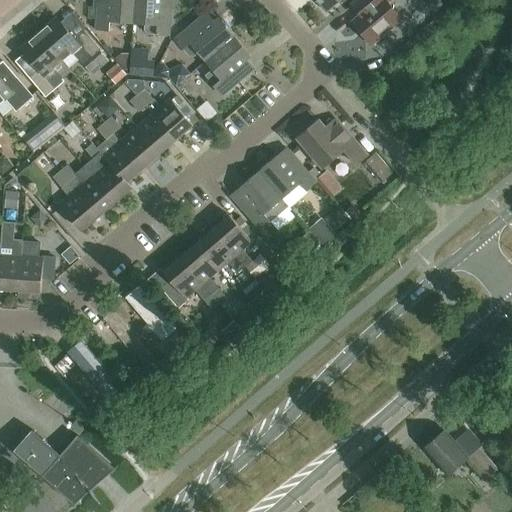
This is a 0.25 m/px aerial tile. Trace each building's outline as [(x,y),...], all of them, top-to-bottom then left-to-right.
[(132,23),(133,0),(98,0),(97,19),(98,19),(97,31),(109,32),(110,22),(132,23)] [(133,0),(132,23),(145,24),(144,30),(148,34),(156,35),(169,36),(172,0),(133,0)] [(317,0),(327,11),(339,0),(317,0)] [(357,0),(356,1),(351,6),(359,16),(352,22),(371,44),(400,20),(389,7),(388,6),(394,0),(357,0)] [(191,24),(174,38),(183,48),(190,56),(195,57),(200,53),(205,59),(233,36),(218,18),(214,21),(206,11),(191,24)] [(61,61),(71,53),(79,62),(86,55),(89,59),(99,51),(83,32),(74,39),(56,18),(38,34),(61,61)] [(29,77),(46,96),(64,80),(53,68),(61,61),(38,34),(21,49),(38,69),(29,77)] [(233,36),(205,59),(213,68),(208,72),(208,78),(214,84),(222,94),(240,79),(253,68),(245,58),(249,55),(233,36)] [(116,80),(128,71),(115,53),(103,63),(116,80)] [(155,61),(131,59),(130,75),(153,76),(155,61)] [(0,103),(6,99),(17,112),(33,98),(17,79),(7,87),(0,78),(0,103)] [(209,116),(220,107),(205,88),(193,97),(209,116)] [(178,108),(171,100),(162,109),(147,92),(140,98),(149,109),(154,115),(175,140),(192,126),(178,108)] [(149,109),(140,98),(133,104),(142,115),(149,109)] [(192,126),(198,121),(184,103),(178,108),(192,126)] [(138,129),(159,154),(175,140),(154,115),(138,129)] [(111,117),(104,123),(114,134),(121,128),(111,117)] [(356,165),(367,155),(337,119),(325,128),(319,120),(298,138),(323,168),(344,150),(356,165)] [(104,123),(97,129),(106,140),(114,134),(104,123)] [(159,154),(138,129),(121,143),(143,168),(159,154)] [(127,181),(143,168),(121,143),(104,157),(109,163),(110,163),(126,182),(127,181)] [(92,144),(85,150),(94,161),(101,154),(92,144)] [(300,184),(306,191),(316,183),(286,148),(257,172),(281,200),(282,199),(300,184)] [(380,150),(368,156),(378,176),(390,170),(380,150)] [(115,202),(132,188),(127,181),(126,182),(110,163),(109,163),(93,177),(115,202)] [(99,216),(115,202),(93,177),(84,184),(69,166),(62,173),(99,216)] [(231,195),(261,230),(288,206),(282,199),(281,200),(257,172),(231,195)] [(60,205),(82,231),(99,216),(62,173),(55,179),(70,197),(60,205)] [(212,230),(245,268),(252,261),(242,249),(257,237),(240,217),(234,221),(229,215),(212,230)] [(324,246),(337,234),(322,218),(309,229),(324,246)] [(212,230),(196,244),(218,270),(227,263),(236,275),(245,268),(212,230)] [(0,289),(19,291),(22,242),(13,241),(13,254),(0,253),(0,289)] [(38,243),(31,243),(22,242),(19,291),(41,292),(42,279),(54,280),(56,256),(44,255),(43,258),(37,257),(38,243)] [(218,270),(196,244),(179,258),(211,296),(219,289),(210,278),(218,270)] [(255,277),(270,264),(262,255),(247,268),(255,277)] [(220,305),(211,296),(179,258),(162,272),(171,282),(162,289),(179,309),(188,302),(185,299),(194,292),(212,312),(220,305)] [(100,291),(169,374),(197,351),(127,268),(100,291)] [(142,397),(169,374),(100,291),(72,314),(142,397)] [(142,397),(72,314),(45,337),(114,420),(142,397)] [(431,439),(427,442),(427,446),(424,448),(448,475),(467,459),(485,480),(497,469),(479,448),(468,458),(445,431),(435,439),(431,439)] [(75,504),(115,469),(78,436),(42,476),(75,504)]
